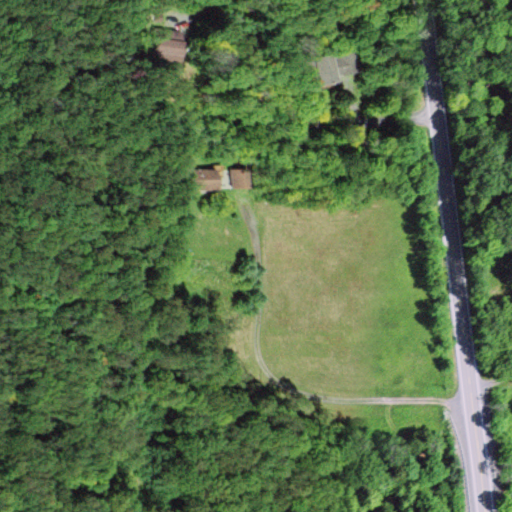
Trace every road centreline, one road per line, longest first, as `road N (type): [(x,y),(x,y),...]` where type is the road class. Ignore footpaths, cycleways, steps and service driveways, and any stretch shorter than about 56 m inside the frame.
road 1 (secondary): [(485,511),(422,0)]
road 2 (residential): [(438,115),(313,124),(278,115),(262,94),(234,0)]
